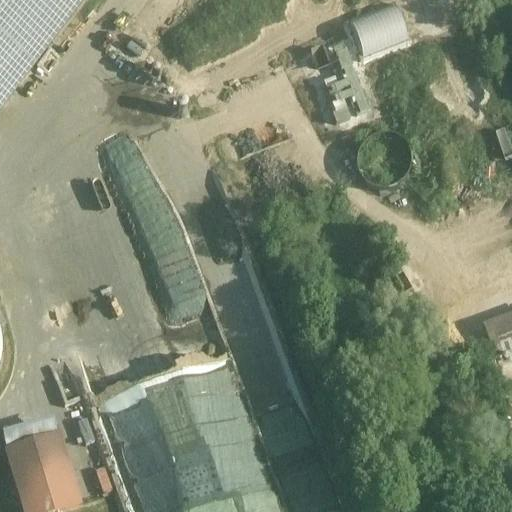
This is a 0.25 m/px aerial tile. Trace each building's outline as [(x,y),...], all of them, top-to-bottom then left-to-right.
[(0,0),(0,110),(83,0),(0,0)] [(393,12),(348,30),(361,63),(406,44),(393,12)] [(366,116),(342,54),(333,57),(330,49),(309,57),(317,78),(336,71),(342,89),(336,91),(333,84),(323,88),(334,118),(332,120),(335,128),(349,123),(343,108),(349,105),(355,121),(366,116)] [(482,55),(476,57),(478,63),(484,61),(482,55)] [(407,179),(409,169),(407,158),(401,150),(392,144),(382,142),(371,144),(363,150),(357,159),(355,169),(357,180),(363,188),(372,194),(382,196),(393,194),(401,188),(407,179)] [(511,321),(482,333),(493,363),(511,355),(511,321)] [(52,425),(1,440),(22,511),(72,511),(78,510),(52,425)]
